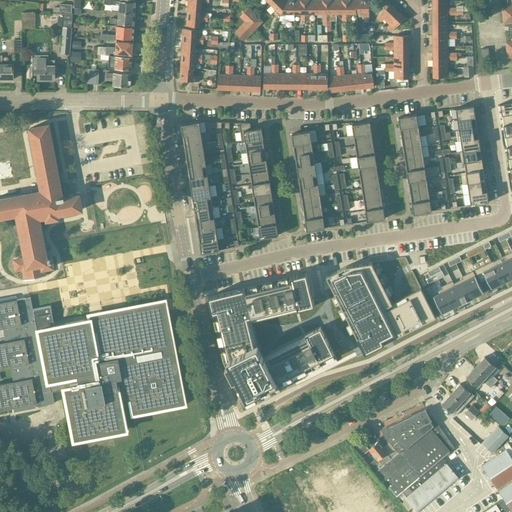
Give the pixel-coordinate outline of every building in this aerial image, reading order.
[(111,5),(120,5),(119,12),(135,13),(136,2),(116,0),(104,0),(104,4),(111,5)] [(271,0),(269,2),(271,4),(278,11),(276,12),(280,16),(281,14),(286,0),(271,0)] [(286,0),(281,14),(280,16),(285,16),(285,14),(293,13),(292,0),(286,0)] [(292,0),(293,13),(301,13),(300,21),(304,21),(305,21),(304,0),(292,0)] [(304,0),(305,21),(309,21),(309,13),(315,13),(316,13),(315,0),(304,0)] [(315,0),(316,13),(317,13),(322,13),(322,25),(326,25),(327,25),(326,0),(315,0)] [(335,0),(326,0),(327,25),(327,31),(331,31),(331,13),(335,13),(335,0)] [(342,20),(345,20),(345,0),(335,0),(335,13),(342,13),(342,20)] [(356,13),(356,10),(356,0),(345,0),(345,20),(350,20),(350,13),(356,13)] [(369,0),(356,0),(356,10),(363,10),(363,18),(369,18),(369,0)] [(448,7),(447,0),(446,0),(433,1),(433,11),(456,11),(456,7),(448,7)] [(511,0),(505,0),(506,6),(502,7),(504,22),(508,22),(510,41),(506,42),(508,57),(511,56),(511,0)] [(381,22),(384,19),(387,21),(397,11),(390,4),(376,17),(381,22)] [(188,6),(187,15),(208,17),(208,13),(201,12),(202,7),(188,6)] [(263,21),(249,7),(240,16),(245,21),(235,31),(244,41),(263,21)] [(391,32),(404,18),(397,11),(387,21),(390,24),(386,27),(391,32)] [(456,11),(433,11),(433,22),(433,24),(448,23),(448,22),(448,15),(463,15),(463,11),(456,11)] [(35,29),(35,12),(22,12),(22,29),(35,29)] [(111,17),(110,22),(134,24),(135,13),(119,12),(119,18),(111,17)] [(200,21),(210,22),(211,17),(208,17),(187,15),(186,26),(200,27),(200,21)] [(448,23),(433,24),(433,33),(433,35),(457,35),(457,33),(457,31),(455,31),(448,31),(448,25),(448,24),(448,23)] [(108,39),(109,40),(117,40),(117,38),(133,39),(134,27),(117,26),(117,35),(109,35),(108,35),(108,39)] [(63,27),(62,53),(70,53),(71,27),(63,27)] [(207,39),(208,35),(197,35),(197,29),(183,28),(182,38),(203,39),(207,39)] [(394,42),(385,42),(385,46),(393,46),(409,46),(409,35),(393,35),(394,42)] [(457,35),(433,35),(433,44),(433,46),(448,46),(448,44),(448,39),(457,38),(457,35)] [(182,38),(182,48),(196,49),(196,43),(203,44),(203,39),(205,39),(182,38)] [(72,48),(81,49),(82,42),(73,41),(72,48)] [(106,47),(106,55),(109,55),(109,52),(116,53),(132,54),(133,49),(134,48),(134,45),(133,43),(133,42),(117,41),(117,47),(106,47)] [(298,44),(298,56),(307,56),(307,44),(298,44)] [(98,47),(97,53),(97,54),(106,55),(106,47),(98,46),(98,47)] [(393,46),(385,46),(385,50),(393,50),(394,56),(409,56),(409,46),(393,46)] [(448,46),(433,46),(433,55),(433,57),(456,56),(456,55),(456,53),(448,52),(448,46)] [(202,59),(202,54),(195,54),(196,49),(182,48),(181,58),(194,59),(202,59)] [(490,60),(488,48),(480,49),(482,61),(490,60)] [(73,61),(82,62),(83,52),(74,51),(73,61)] [(0,80),(5,80),(4,78),(14,78),(14,63),(3,63),(3,55),(0,54),(0,80)] [(32,55),(32,67),(39,67),(39,78),(55,78),(55,65),(54,65),(54,60),(48,60),(48,55),(32,55)] [(131,69),(132,57),(109,55),(108,67),(115,68),(131,69)] [(394,64),(385,64),(385,67),(409,67),(409,56),(394,56),(394,64)] [(456,56),(433,57),(433,66),(433,67),(448,67),(448,66),(448,60),(456,60),(456,56)] [(202,63),(202,59),(194,59),(181,58),(180,67),(191,68),(194,68),(195,62),(202,63)] [(365,63),(361,64),(364,87),(374,86),(373,71),(372,71),(372,64),(365,65),(365,63)] [(264,73),(263,88),(275,88),(275,64),(271,64),(271,73),(264,73)] [(278,65),(275,64),(275,88),(285,88),(285,73),(278,73),(278,65)] [(292,73),(285,73),(285,88),(296,88),(296,65),(292,64),(292,73)] [(357,64),(358,73),(351,74),(353,89),(364,87),(361,64),(357,64)] [(218,74),(218,89),(229,89),(230,65),(229,65),(226,65),(225,74),(218,74)] [(230,65),(229,89),(239,89),(240,75),(232,74),(233,66),(230,65)] [(296,65),(296,88),(306,88),(306,73),(299,73),(299,65),(296,65)] [(306,73),(306,88),(317,88),(317,65),(313,65),(313,69),(313,73),(306,73)] [(328,88),(328,73),(321,73),(321,65),(317,65),(317,88),(328,88)] [(240,75),(239,89),(250,90),(251,67),(250,66),(247,66),(246,75),(240,75)] [(330,76),(331,91),(343,90),(340,66),(336,67),(337,75),(330,76)] [(340,66),(343,90),(353,89),(351,74),(344,75),(343,66),(340,66)] [(474,76),(473,66),(464,67),(464,76),(474,76)] [(180,69),(180,80),(199,81),(199,75),(191,75),(191,70),(191,68),(180,67),(180,69)] [(254,67),(251,67),(250,90),(260,90),(261,90),(261,76),(254,75),(254,67)] [(409,67),(385,67),(385,71),(394,71),(394,78),(409,78),(409,67)] [(448,67),(433,67),(433,77),(452,77),(452,72),(452,71),(448,71),(448,67)] [(98,84),(99,69),(87,68),(86,83),(98,84)] [(385,80),(384,69),(376,70),(377,81),(385,80)] [(113,84),(130,86),(130,84),(131,83),(132,81),(130,79),(131,74),(107,72),(106,77),(114,77),(113,84)] [(511,102),(500,104),(503,126),(511,124),(511,102)] [(474,105),(456,108),(458,119),(476,116),(474,105)] [(416,114),(398,117),(400,128),(418,125),(416,114)] [(82,130),(90,181),(135,174),(126,116),(117,117),(118,124),(82,130)] [(477,127),(476,116),(458,119),(459,130),(477,127)] [(199,121),(181,124),(183,135),(201,133),(199,121)] [(370,121),(352,124),(354,135),(372,132),(370,121)] [(246,142),(246,141),(263,139),(262,127),(251,129),(250,123),(239,122),(243,142),(246,142)] [(0,218),(16,216),(23,256),(14,258),(16,269),(23,268),(26,279),(45,276),(44,269),(53,267),(51,256),(47,257),(39,217),(47,216),(48,219),(58,217),(58,214),(82,209),(82,205),(80,195),(68,197),(66,186),(61,188),(49,124),(31,127),(43,191),(0,198),(0,218)] [(511,124),(503,126),(507,147),(511,146),(511,124)] [(418,125),(400,128),(402,139),(420,136),(418,125)] [(479,138),(477,127),(459,130),(461,140),(479,138)] [(310,131),(292,134),(294,145),(311,142),(310,131)] [(372,132),(354,135),(355,146),(373,143),(372,132)] [(201,133),(183,135),(185,146),(203,143),(201,133)] [(420,136),(402,139),(404,149),(421,147),(420,136)] [(481,148),(479,138),(461,140),(463,151),(481,148)] [(263,139),(246,141),(246,142),(247,152),(265,149),(263,139)] [(311,142),(294,145),(295,156),(313,153),(311,142)] [(203,143),(185,146),(186,157),(204,154),(203,143)] [(373,143),(355,146),(357,157),(375,154),(373,143)] [(421,147),(404,149),(405,160),(423,157),(421,147)] [(482,159),(481,148),(463,151),(464,162),(482,159)] [(265,149),(247,152),(249,163),(267,160),(265,149)] [(313,153),(295,156),(297,166),(315,163),(313,153)] [(204,154),(186,157),(188,167),(206,165),(204,154)] [(375,154),(357,157),(359,167),(377,165),(375,154)] [(423,157),(405,160),(407,171),(425,168),(423,157)] [(484,170),(482,159),(464,162),(466,172),(484,170)] [(267,160),(249,163),(250,173),(268,171),(267,160)] [(315,163),(297,166),(299,177),(317,174),(315,163)] [(206,165),(188,167),(190,178),(208,175),(206,165)] [(377,165),(359,167),(360,178),(378,175),(377,165)] [(425,168),(407,171),(409,182),(427,179),(425,168)] [(486,180),(484,170),(466,172),(468,183),(486,180)] [(268,171),(250,173),(252,184),(270,181),(268,171)] [(151,174),(90,185),(99,237),(120,234),(121,237),(101,241),(103,251),(85,254),(87,266),(121,259),(123,269),(138,266),(134,245),(163,239),(151,174)] [(317,174),(299,177),(300,188),(318,185),(317,174)] [(208,175),(190,178),(191,189),(209,186),(208,175)] [(378,175),(360,178),(362,189),(380,186),(378,175)] [(427,179),(409,182),(410,192),(428,190),(427,179)] [(487,191),(486,180),(468,183),(469,194),(487,191)] [(270,181),(252,184),(254,195),(272,192),(270,181)] [(318,185),(300,188),(302,198),(320,195),(318,185)] [(209,186),(191,189),(193,199),(211,197),(209,186)] [(380,186),(362,189),(364,200),(382,197),(380,186)] [(428,190),(410,192),(412,203),(430,200),(428,190)] [(489,202),(487,191),(469,194),(471,205),(489,202)] [(272,192),(254,195),(255,206),(273,203),(272,192)] [(320,195),(302,198),(304,209),(322,206),(320,195)] [(211,197),(193,199),(195,210),(213,207),(211,197)] [(382,197),(364,200),(365,210),(383,208),(382,197)] [(430,200),(412,203),(414,214),(432,211),(430,200)] [(273,203),(255,206),(257,216),(275,213),(273,203)] [(322,206),(304,209),(305,220),(323,217),(322,206)] [(213,207),(195,210),(197,221),(214,218),(213,207)] [(383,208),(365,210),(367,221),(385,218),(383,208)] [(275,213),(257,216),(259,227),(277,224),(275,213)] [(323,217),(305,220),(307,231),(325,228),(329,227),(328,216),(323,217)] [(214,218),(197,221),(198,231),(216,229),(214,218)] [(277,224),(259,227),(260,238),(278,235),(277,224)] [(216,229),(198,231),(200,242),(218,239),(216,229)] [(218,239),(200,242),(202,253),(220,250),(218,239)] [(511,251),(502,257),(511,277),(511,251)] [(245,287),(208,296),(224,360),(231,374),(227,376),(244,408),(247,406),(281,389),(355,352),(357,357),(365,353),(436,317),(421,288),(405,257),(372,262),(346,266),(327,276),(329,280),(322,283),(326,298),(314,301),(307,272),(290,276),(245,287)] [(511,277),(502,257),(492,262),(502,283),(511,278),(511,277)] [(492,262),(475,270),(480,282),(486,279),(491,289),(502,283),(492,262)] [(462,276),(462,277),(463,279),(463,278),(473,298),(484,293),(473,271),(462,276)] [(454,283),(453,283),(463,303),(473,298),(463,278),(463,279),(454,283)] [(441,286),(442,289),(443,288),(452,308),(463,303),(453,283),(454,283),(453,281),(441,286)] [(442,289),(431,294),(441,313),(452,308),(443,288),(442,289)] [(83,321),(54,327),(50,306),(33,309),(30,297),(0,302),(0,328),(4,327),(5,335),(0,335),(0,368),(11,366),(14,381),(0,384),(0,409),(36,403),(37,406),(54,403),(52,391),(65,389),(75,440),(127,430),(121,401),(131,399),(133,414),(185,404),(175,352),(169,353),(161,312),(92,326),(91,319),(83,321)] [(486,377),(490,373),(495,366),(485,357),(475,367),(486,377)] [(466,377),(477,387),(486,377),(475,367),(466,377)] [(460,383),(451,394),(464,405),(464,406),(468,402),(474,395),(470,392),(460,383)] [(479,394),(486,401),(491,397),(483,390),(479,394)] [(451,413),(454,416),(464,405),(451,394),(442,404),(451,413)] [(479,411),(472,405),(468,409),(475,416),(479,411)] [(490,413),(505,425),(510,418),(495,406),(490,413)] [(430,418),(425,408),(382,430),(388,442),(390,440),(399,451),(390,459),(385,454),(387,452),(378,441),(369,448),(373,454),(372,456),(375,459),(370,464),(408,510),(413,507),(417,511),(418,511),(459,478),(442,458),(454,447),(432,417),(430,418)] [(464,413),(472,419),(475,416),(468,409),(464,413)] [(492,452),(508,436),(498,425),(481,442),(492,452)] [(504,499),(483,511),(511,511),(511,457),(506,449),(481,465),(504,499)] [(113,482),(121,482),(121,470),(113,470),(113,482)] [(305,490),(290,500),(297,511),(304,511),(315,505),(305,490)] [(348,511),(334,496),(316,511),(348,511)]
